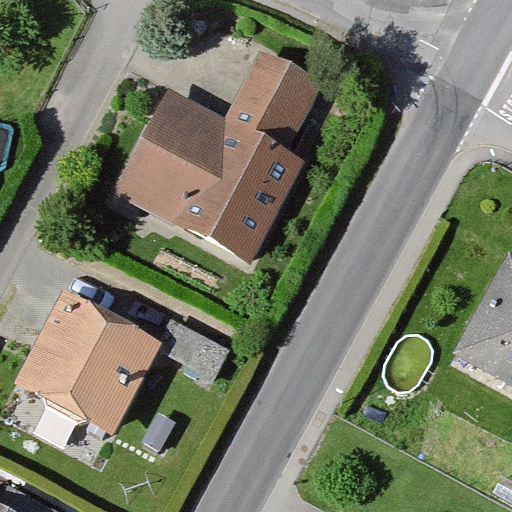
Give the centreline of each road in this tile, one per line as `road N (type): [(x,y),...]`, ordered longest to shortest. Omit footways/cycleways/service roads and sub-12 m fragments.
road 1 (unclassified): [(232,511),(457,95)]
road 2 (residential): [(124,0),(0,239)]
road 3 (residential): [(472,66),(334,0)]
